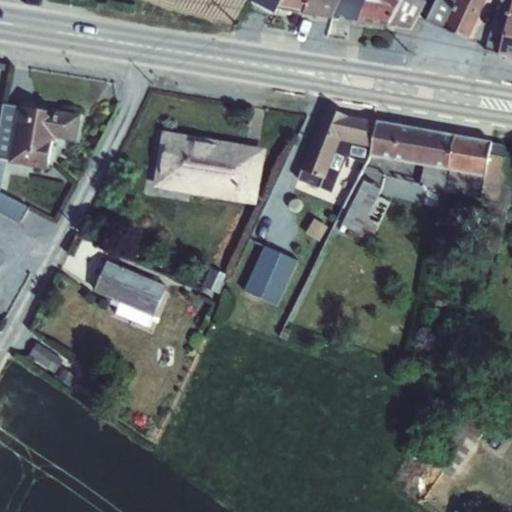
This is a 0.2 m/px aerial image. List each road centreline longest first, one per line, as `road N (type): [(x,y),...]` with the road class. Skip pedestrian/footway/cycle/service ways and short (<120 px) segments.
road 1 (unclassified): [(148,48),(136,100),(0,365)]
road 2 (secondary): [(287,69),(511,106)]
road 3 (secondary): [(148,48),(0,23)]
road 4 (secondary): [(287,69),(148,48)]
